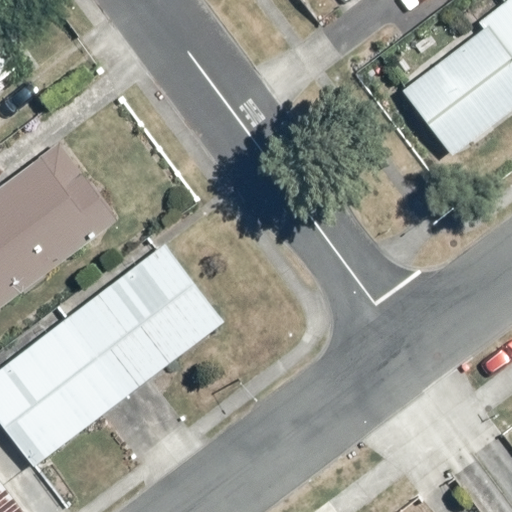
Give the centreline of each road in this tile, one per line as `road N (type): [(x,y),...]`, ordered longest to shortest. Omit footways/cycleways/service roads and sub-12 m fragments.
road 1 (residential): [(408,348),(148,0)]
road 2 (residential): [(408,348),(188,511)]
road 3 (residential): [(511,269),(408,348)]
